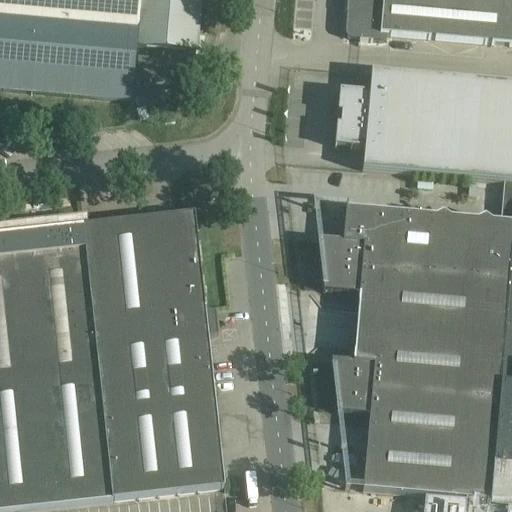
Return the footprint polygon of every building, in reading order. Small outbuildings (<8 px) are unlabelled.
[(0,0),(0,92),(130,104),(135,51),(195,56),(199,0),(0,0)] [(511,0),(347,0),(344,34),(345,38),(347,41),(351,43),(382,46),(385,44),(386,43),(387,42),(388,41),(389,39),(389,38),(511,49),(511,0)] [(136,69),(147,70),(148,60),(137,59),(136,69)] [(334,151),(364,153),(362,174),(503,186),(511,187),(511,89),(370,77),(368,97),(339,95),(337,116),(340,117),(339,129),(336,129),(334,151)] [(500,226),(511,227),(511,187),(503,186),(500,226)] [(468,187),(467,199),(476,200),(477,188),(468,187)] [(320,271),(507,289),(511,234),(511,227),(500,226),(493,225),(485,221),(484,221),(477,224),(451,222),(444,217),(443,217),(435,220),(346,213),(347,208),(346,208),(342,245),(317,244),(318,248),(317,248),(317,250),(318,250),(320,271)] [(106,460),(111,504),(223,492),(211,382),(207,342),(218,337),(216,314),(204,313),(193,218),(138,224),(82,230),(85,257),(91,317),(100,394),(106,460)] [(18,237),(0,239),(0,511),(29,511),(111,504),(106,460),(100,394),(91,317),(85,257),(82,230),(18,237)] [(511,267),(510,268),(500,387),(489,507),(511,508),(511,267)] [(507,289),(320,271),(322,289),(321,289),(321,290),(323,290),(323,295),(359,298),(352,367),(331,365),(331,370),(330,371),(331,371),(336,410),(335,411),(335,412),(336,412),(336,416),(368,419),(362,494),(488,505),(507,289)]
